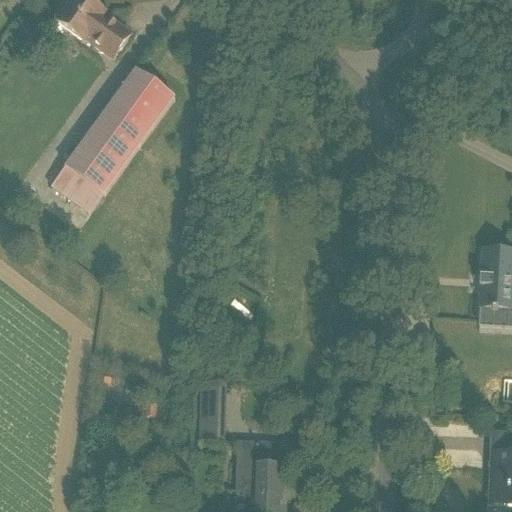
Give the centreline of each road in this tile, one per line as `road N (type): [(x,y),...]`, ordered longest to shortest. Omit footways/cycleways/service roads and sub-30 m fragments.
road 1 (unclassified): [(380,511),(395,183),(382,126)]
road 2 (unclassified): [(511,169),(438,129),(382,126)]
road 3 (unclassified): [(353,82),(249,0)]
